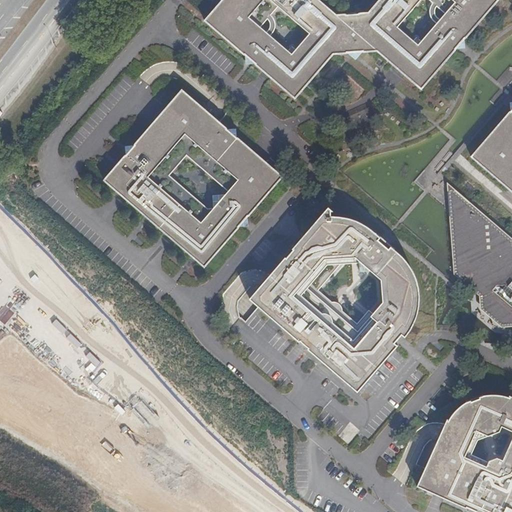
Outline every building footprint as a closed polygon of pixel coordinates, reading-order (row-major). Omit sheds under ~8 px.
[(206,22),(246,56),(247,56),(247,65),(256,64),(256,65),(296,99),(334,55),(348,54),(349,54),(357,60),(363,52),(364,52),(364,53),(378,52),(422,90),(457,50),(456,50),(457,49),(465,49),(465,40),(465,39),(466,40),(499,0),(381,0),(369,14),(360,15),(347,16),(347,15),(337,16),(318,0),(225,0),(218,9),(217,8),(206,22)] [(128,200),(127,200),(166,234),(167,233),(175,241),(206,268),(240,228),(239,228),(240,227),(248,226),(248,218),(249,217),(283,178),(238,139),(237,138),(236,130),(228,131),(227,130),(228,130),(183,91),(162,115),(162,116),(156,124),(155,123),(136,146),(135,147),(127,147),(128,156),(127,157),(126,156),(105,181),(118,193),(119,192),(128,200)] [(511,100),(511,101),(511,109),(511,110),(473,155),(511,188),(511,100)] [(455,190),(458,219),(471,204),(455,190)] [(511,239),(471,204),(458,219),(461,271),(487,293),(488,307),(504,321),(511,320),(511,239)] [(287,259),(250,300),(300,343),(301,342),(309,349),(308,350),(359,393),(399,346),(395,344),(402,336),(406,339),(408,336),(412,331),(414,326),(417,320),(419,313),(420,303),(420,293),(419,285),(416,276),(412,269),(408,263),(403,257),(397,252),(392,247),(382,239),(379,236),(375,233),(372,231),(369,228),(365,226),(359,223),(353,220),(349,219),(343,218),(336,217),(332,218),(332,213),(334,213),(329,208),(294,251),(293,250),(286,258),(287,259)] [(511,511),(511,397),(511,398),(511,399),(507,398),(502,397),(497,396),(493,396),(489,396),(485,397),(481,398),(482,400),(472,403),(472,402),(468,403),(464,406),(462,408),(459,410),(456,413),(454,416),(451,419),(450,422),(449,422),(449,421),(418,487),(435,494),(445,499),(467,509),(474,511),(511,511)]
